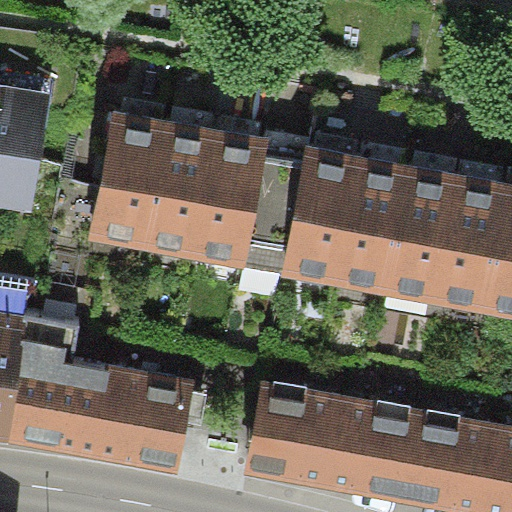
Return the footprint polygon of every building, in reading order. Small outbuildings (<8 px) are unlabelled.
[(0,193),(31,198),(50,73),(0,65),(0,193)] [(138,89),(113,84),(88,220),(143,230),(168,94),(138,89)] [(193,99),(168,94),(143,230),(195,240),(220,103),(193,99)] [(242,107),(220,103),(195,240),(245,248),(248,227),(266,134),(270,112),(242,107)] [(334,124),(306,119),(302,141),(284,233),(281,257),(337,267),(362,129),(334,124)] [(388,133),(362,129),(337,267),(388,276),(413,138),(388,133)] [(284,137),(266,134),(248,227),(284,233),(302,141),(284,137)] [(388,276),(436,284),(461,146),(437,142),(413,138),(388,276)] [(461,146),(436,284),(483,293),(508,155),(485,151),(461,146)] [(511,155),(508,155),(483,293),(511,298),(511,155)] [(0,290),(0,421),(6,422),(28,295),(0,290)] [(81,304),(28,295),(6,422),(82,435),(178,452),(194,358),(76,337),(81,304)] [(318,466),(326,468),(343,376),(307,369),(308,365),(274,359),(273,362),(261,360),(244,453),(318,466)] [(335,470),(401,482),(418,389),(410,387),(411,384),(378,378),(377,382),(343,376),(326,468),(335,470)] [(472,495),(479,496),(496,404),(461,398),(462,393),(427,387),(427,390),(418,389),(401,482),(472,495)] [(511,407),(496,404),(479,496),(487,497),(511,501),(511,407)]
